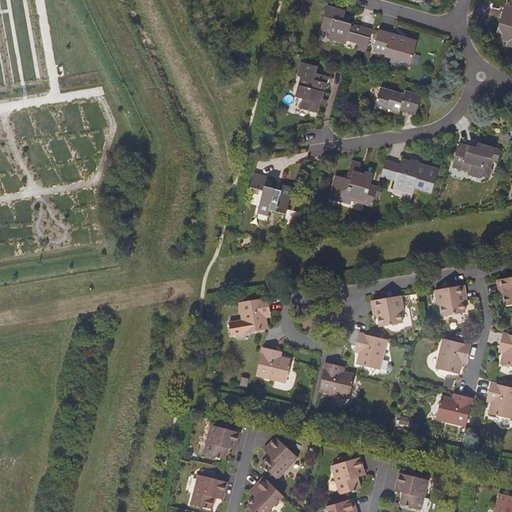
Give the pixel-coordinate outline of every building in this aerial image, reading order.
[(511,6),(504,4),(497,27),(501,33),(500,37),(502,40),(506,41),(511,39),(511,38),(511,6)] [(356,49),(365,52),(371,30),(353,24),(352,26),(349,26),(349,23),(344,22),(343,18),(345,11),(326,5),(320,26),(329,29),(327,34),(346,40),(347,35),(359,39),(356,49)] [(378,30),(372,50),(400,58),(399,60),(410,63),(416,40),(405,37),(405,39),(390,35),(391,33),(378,30)] [(322,100),(327,84),(315,81),(316,74),(318,67),(301,63),(298,76),(302,78),(296,98),(303,100),(300,109),(318,114),(321,105),(322,100)] [(328,78),(316,74),(315,81),(327,84),(328,78)] [(377,87),(372,106),(382,109),(382,107),(387,109),(387,110),(398,114),(400,109),(415,114),(421,96),(405,92),(404,95),(377,87)] [(499,151),(482,146),(476,145),(475,148),(475,149),(457,144),(451,167),(469,172),(468,175),(479,178),(479,176),(482,168),(488,170),(490,160),(496,162),(499,151)] [(398,165),(384,161),(379,178),(393,182),(391,188),(411,194),(413,189),(429,194),(436,169),(417,163),(417,165),(400,160),(398,165)] [(369,186),(370,182),(361,180),(355,178),(357,173),(359,164),(350,161),(344,180),(333,177),(329,192),(334,194),(333,201),(348,205),(349,201),(350,198),(364,202),(363,205),(371,208),(376,188),(369,186)] [(489,171),(488,170),(482,168),(479,176),(487,178),(489,171)] [(364,172),(363,175),(361,180),(370,182),(372,174),(364,172)] [(266,178),(253,175),(250,189),(262,192),(257,213),(268,216),(270,211),(285,215),(292,189),(281,186),(280,191),(264,187),(266,178)] [(511,277),(498,280),(497,280),(500,295),(504,295),(506,306),(511,305),(511,277)] [(462,301),(467,300),(464,285),(434,291),(436,306),(440,305),(441,317),(464,313),(462,301)] [(403,311),(401,296),(372,301),(374,316),(377,315),(380,328),(402,324),(400,311),(403,311)] [(270,311),(267,298),(238,303),(242,321),(230,323),(232,335),(266,329),(264,318),(263,312),(270,311)] [(380,370),(387,339),(367,335),(360,333),(358,340),(356,346),(362,348),(360,354),(358,364),(361,365),(380,370)] [(505,348),(503,354),(501,365),(511,367),(511,335),(508,335),(503,333),(500,347),(505,348)] [(437,369),(460,374),(462,363),(464,358),(469,359),(472,346),(468,345),(444,339),(437,369)] [(286,382),(291,360),(281,357),(275,355),(276,350),(263,347),(257,375),(286,382)] [(338,371),(339,365),(326,362),(320,390),(349,398),(355,375),(344,372),(338,371)] [(242,377),(241,385),(247,386),(249,378),(242,377)] [(493,398),(492,403),(489,414),(511,420),(511,418),(511,387),(496,384),(491,383),(488,397),(493,398)] [(437,419),(467,426),(472,404),(460,401),(455,400),(456,394),(455,394),(454,393),(453,397),(442,395),(437,419)] [(204,455),(225,460),(228,448),(229,443),(237,446),(239,433),(235,432),(211,426),(204,455)] [(297,459),(280,441),(276,438),(267,447),(273,453),(269,457),(261,465),(273,476),(277,480),(297,459)] [(273,453),(267,447),(264,451),(269,457),(273,453)] [(340,495),(346,494),(360,489),(358,478),(356,473),(364,471),(360,458),(355,460),(332,467),(340,495)] [(428,481),(404,475),(399,474),(396,487),(404,489),(403,493),(401,505),(421,510),(428,481)] [(191,505),(212,510),(216,498),(217,493),(224,495),(227,483),(220,481),(199,475),(191,505)] [(259,494),(256,498),(247,506),(253,511),(268,511),(284,497),(268,481),(264,478),(254,489),(259,494)] [(259,494),(254,489),(250,492),(256,498),(259,494)] [(496,511),(511,511),(511,496),(501,494),(496,511)] [(327,507),(328,511),(356,511),(353,499),(348,501),(327,507)]
